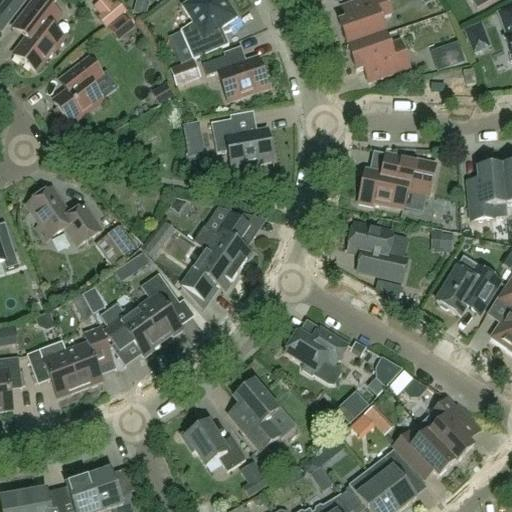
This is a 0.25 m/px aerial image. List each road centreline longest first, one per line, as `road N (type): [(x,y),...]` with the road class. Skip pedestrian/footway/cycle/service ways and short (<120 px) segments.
road 1 (residential): [(511,424),(284,280)]
road 2 (residential): [(284,280),(241,331),(131,415)]
road 3 (residential): [(317,120),(511,121)]
road 4 (residential): [(131,415),(0,451)]
road 5 (residential): [(317,120),(312,88),(271,0)]
